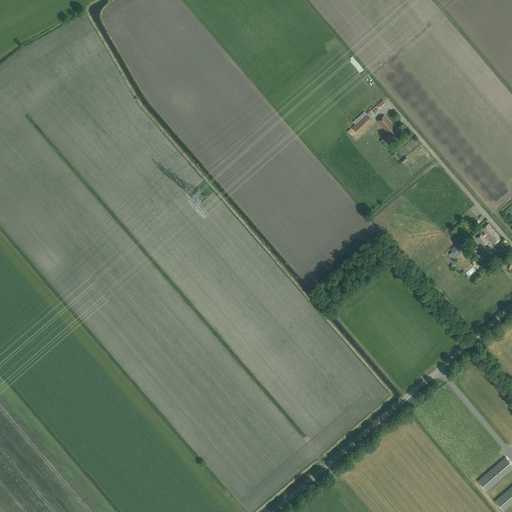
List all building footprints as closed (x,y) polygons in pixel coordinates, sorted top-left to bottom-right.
[(394,127),(384,116),(378,121),(388,132),(389,131),(390,133),(388,134),(394,140),(402,133),(397,127),(395,129),(393,127),(394,127)] [(357,133),(365,125),(361,120),(352,128),(357,133)] [(494,244),(501,238),(488,223),(481,229),(484,232),(482,235),(481,234),(477,238),(483,246),(488,242),(484,238),(487,236),(490,240),(491,239),(493,241),(492,241),(494,244)] [(489,257),(483,250),(477,255),(483,262),(489,257)] [(471,277),(477,272),(474,267),(467,272),(471,277)] [(511,469),(511,464),(506,457),(478,481),(487,491),(511,469)] [(511,503),(511,486),(495,501),(504,511),(511,503)]
